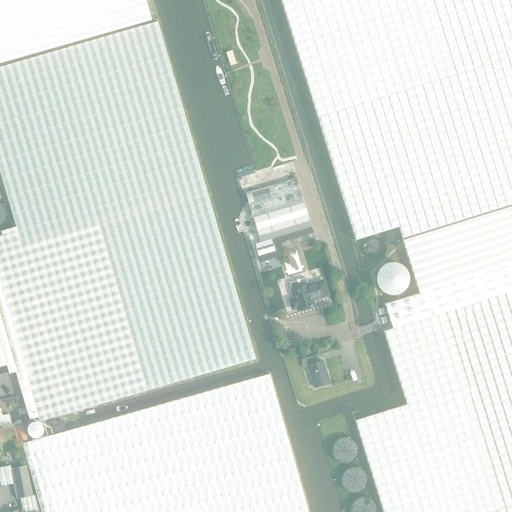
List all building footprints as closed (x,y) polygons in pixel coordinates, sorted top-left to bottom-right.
[(0,0),(0,63),(10,61),(154,20),(147,0),(0,0)] [(511,511),(511,0),(281,0),(352,227),(356,240),(399,227),(403,240),(419,294),(385,304),(392,329),(383,332),(407,405),(355,421),(383,511),(511,511)] [(0,315),(16,373),(26,408),(28,414),(30,420),(39,418),(40,422),(256,359),(158,22),(0,67),(0,172),(16,228),(1,232),(2,236),(0,236),(0,315)] [(297,178),(245,193),(260,243),(254,244),(258,257),(275,251),(272,239),(312,227),(297,178)] [(393,298),(414,279),(394,257),(373,277),(393,298)] [(306,278),(290,283),(291,289),(294,299),(290,300),(292,309),(297,307),(298,311),(314,306),(312,300),(328,295),(323,281),(308,286),(308,284),(306,278)] [(0,367),(7,366),(9,374),(16,373),(0,315),(0,367)] [(329,383),(322,361),(318,362),(316,356),(301,360),(303,367),(308,365),(315,387),(329,383)] [(45,438),(22,444),(41,511),(306,511),(267,375),(45,438)] [(26,408),(18,410),(20,416),(28,414),(26,408)] [(1,414),(0,409),(0,431),(2,431),(2,430),(12,428),(9,415),(4,416),(3,413),(1,414)] [(23,424),(21,425),(13,427),(17,443),(28,440),(23,424)] [(335,460),(358,459),(357,438),(334,439),(335,460)] [(353,495),(370,479),(356,464),(339,480),(353,495)] [(14,484),(11,469),(10,466),(0,467),(0,482),(1,487),(14,484)] [(11,469),(14,484),(17,499),(20,498),(33,496),(27,466),(11,469)] [(351,511),(376,511),(380,508),(365,493),(349,509),(351,511)] [(22,509),(22,511),(26,511),(36,510),(35,511),(40,511),(36,496),(33,496),(20,498),(22,509)]
